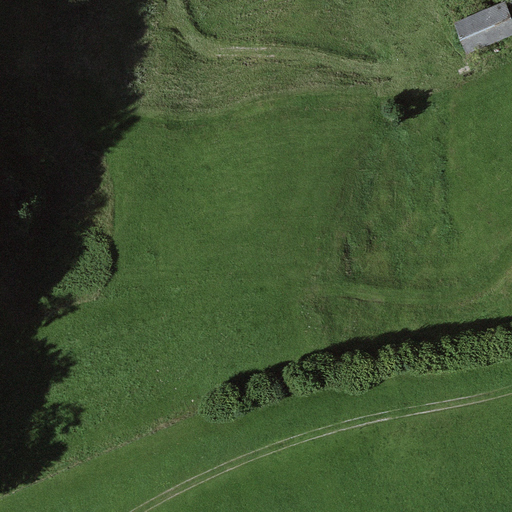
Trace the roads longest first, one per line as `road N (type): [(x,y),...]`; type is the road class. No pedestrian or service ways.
road 1 (track): [(511,376),(299,435),(196,478),(141,511)]
road 2 (track): [(511,55),(436,81),(192,50),(162,0)]
